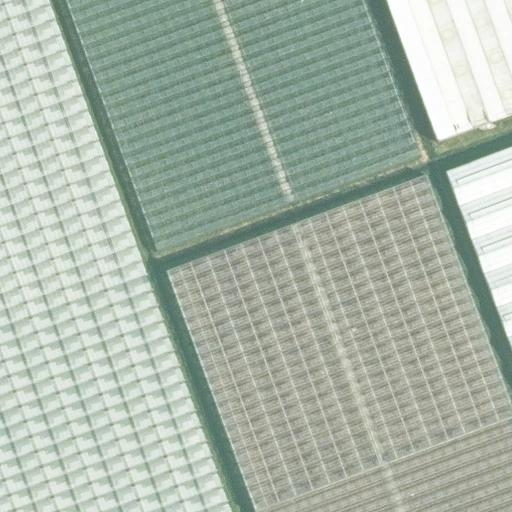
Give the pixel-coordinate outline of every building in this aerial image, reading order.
[(0,0),(0,511),(231,511),(43,0),(0,0)] [(62,0),(155,253),(419,158),(360,0),(62,0)] [(511,0),(383,0),(436,144),(511,116),(511,0)] [(511,148),(445,174),(511,354),(511,148)] [(511,511),(511,411),(424,177),(164,273),(252,511),(511,511)]
